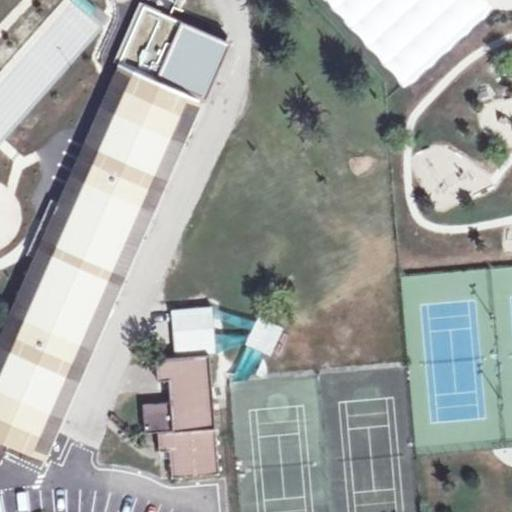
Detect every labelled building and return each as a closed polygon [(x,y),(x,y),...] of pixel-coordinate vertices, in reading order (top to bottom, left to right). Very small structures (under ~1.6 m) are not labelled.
[(68,58),(52,101),(73,109),(90,67),(68,58)] [(61,202),(37,257),(11,317),(0,342),(0,438),(51,460),(77,400),(206,101),(121,65),(61,202)] [(29,254),(37,257),(61,202),(53,199),(29,254)] [(177,357),(158,360),(159,382),(171,380),(172,402),(145,406),(148,434),(160,432),(161,451),(171,450),(174,477),(220,473),(211,355),(216,354),(211,307),(173,311),(177,357)] [(257,315),(244,343),(269,355),(282,327),(257,315)]
